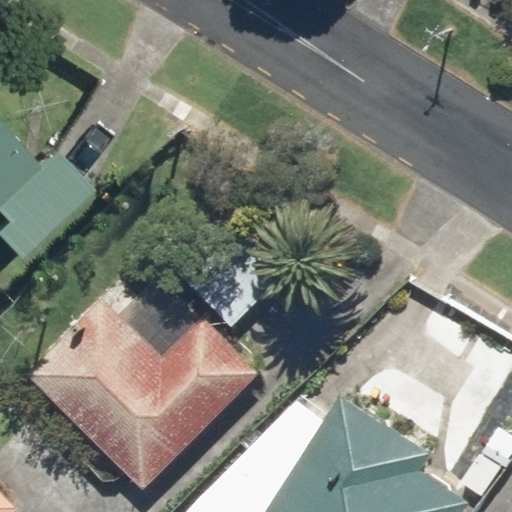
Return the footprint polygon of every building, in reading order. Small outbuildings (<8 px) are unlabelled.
[(41,136),(22,153),(0,128),(0,237),(15,255),(88,188),(41,136)] [(235,326),(283,282),(244,239),(196,284),(235,326)] [(38,374),(143,477),(251,369),(146,265),(38,374)] [(342,399),(265,511),(460,511),(476,489),(342,399)] [(0,511),(20,511),(0,490),(0,511)]
